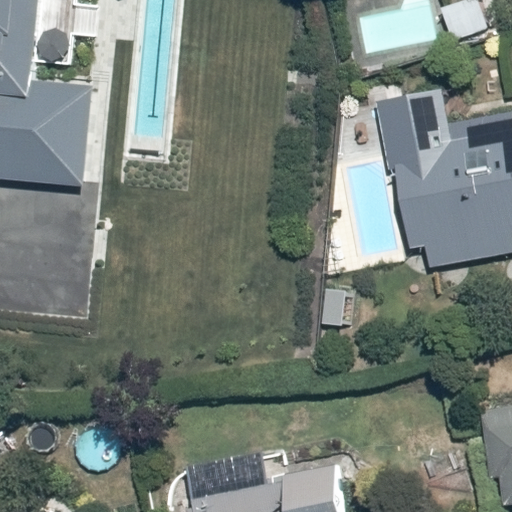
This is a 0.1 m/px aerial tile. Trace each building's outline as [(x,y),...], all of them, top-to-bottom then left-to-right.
[(0,0),(0,193),(1,193),(2,179),(90,185),(96,92),(37,88),(43,0),(0,0)] [(493,0),(472,0),(446,8),(458,46),(503,32),(493,0)] [(454,87),(382,101),(395,176),(405,174),(419,252),(435,249),(440,274),(511,260),(511,109),(460,119),(454,87)] [(511,406),(487,410),(499,486),(506,485),(510,511),(511,510),(511,406)] [(230,494),(193,501),(195,511),(351,511),(343,466),(280,478),(277,459),(225,469),(230,494)] [(0,511),(71,511),(74,496),(0,484),(0,511)]
